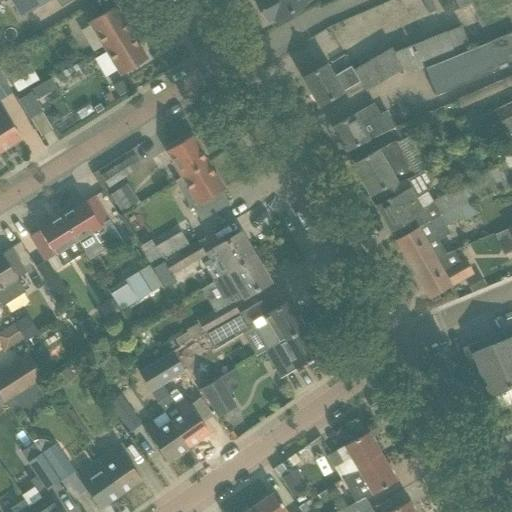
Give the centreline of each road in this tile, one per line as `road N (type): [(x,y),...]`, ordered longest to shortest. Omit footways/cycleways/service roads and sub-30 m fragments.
road 1 (residential): [(398,351),(228,57)]
road 2 (residential): [(168,511),(398,351)]
road 3 (residential): [(0,202),(228,57)]
road 4 (residential): [(492,511),(398,351)]
road 5 (residential): [(398,351),(511,295)]
